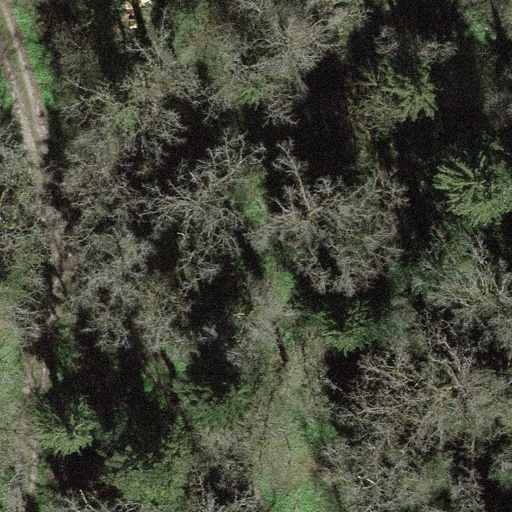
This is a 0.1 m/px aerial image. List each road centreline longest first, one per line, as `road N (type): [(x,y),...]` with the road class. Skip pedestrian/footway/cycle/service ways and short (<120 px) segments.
road 1 (track): [(29,511),(58,229),(0,9)]
road 2 (track): [(58,229),(259,511)]
